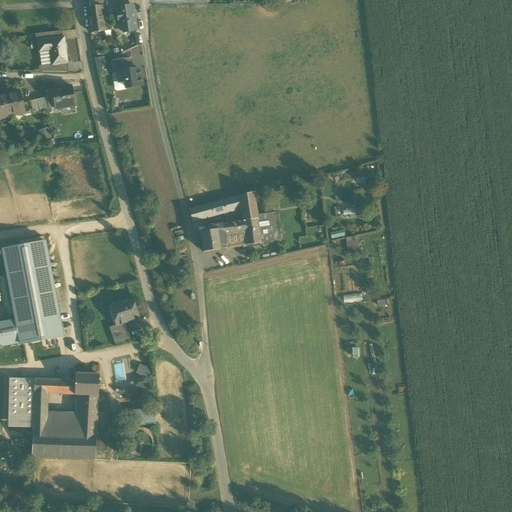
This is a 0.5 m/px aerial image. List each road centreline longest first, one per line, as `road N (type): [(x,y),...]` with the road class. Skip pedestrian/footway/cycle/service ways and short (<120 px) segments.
road 1 (unclassified): [(212,394),(155,313),(78,0)]
road 2 (unclassified): [(212,394),(196,273),(139,0)]
